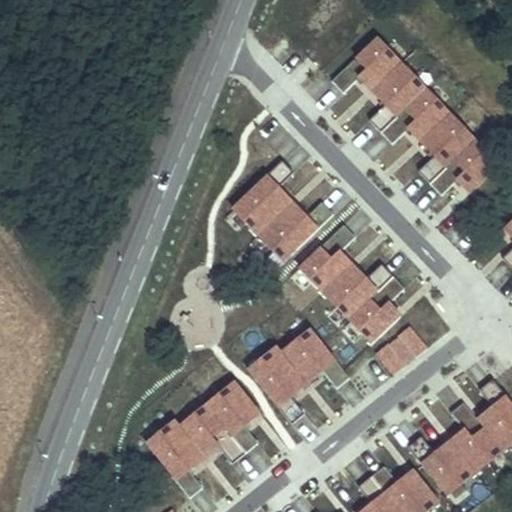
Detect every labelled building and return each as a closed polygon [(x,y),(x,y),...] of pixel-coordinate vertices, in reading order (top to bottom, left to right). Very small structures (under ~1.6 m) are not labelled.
[(400,64),(376,39),(332,82),(343,94),(359,78),(371,91),(400,64)] [(425,90),(400,64),(371,91),(386,106),(370,121),(381,133),(425,90)] [(449,115),(425,90),(381,133),(392,145),(408,129),(420,142),(449,115)] [(474,142),(449,115),(420,142),(435,157),(419,172),(430,184),(474,142)] [(498,166),(474,142),(430,184),(441,196),(457,181),(470,193),(498,166)] [(282,162),(233,209),(258,236),(292,204),(278,189),(294,174),(282,162)] [(292,204),(258,236),(284,263),(333,215),(322,203),(306,218),(292,204)] [(511,221),(504,230),(511,238),(511,250),(503,260),(511,269),(511,221)] [(344,226),(299,269),(323,293),(351,266),(339,253),(355,238),(344,226)] [(351,266),(323,293),(348,320),(393,277),(382,266),(366,281),(351,266)] [(393,277),(348,320),(372,344),(400,317),(389,305),(405,289),(393,277)] [(413,328),(399,335),(411,358),(425,351),(413,328)] [(351,381),(313,332),(284,355),(309,386),(325,374),(338,391),(351,381)] [(376,360),(396,373),(405,358),(384,346),(376,360)] [(293,399),(309,386),(284,355),(279,350),(250,373),(293,427),(306,416),(293,399)] [(490,371),(511,385),(511,366),(499,358),(490,371)] [(504,454),(511,447),(511,404),(495,383),(481,394),(495,411),(479,423),(504,454)] [(246,428),(262,415),(237,384),(208,408),(247,455),(260,445),(246,428)] [(478,475),(504,454),(479,423),(466,406),(452,417),(466,434),(453,444),(478,475)] [(234,465),(247,455),(208,408),(182,429),(207,460),(221,448),(234,465)] [(190,472),(207,460),(182,429),(177,423),(148,446),(191,499),(204,489),(190,472)] [(448,499),(478,475),(453,444),(436,458),(422,440),(409,450),(448,499)] [(399,511),(430,511),(441,504),(416,473),(400,486),(386,469),(373,479),(399,511)] [(399,511),(373,479),(360,490),(373,507),(366,511),(399,511)]
